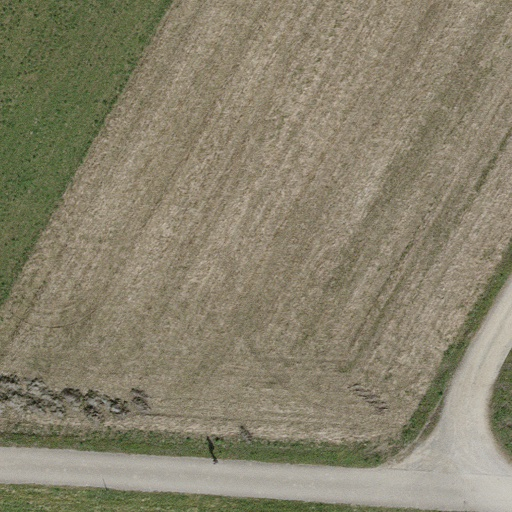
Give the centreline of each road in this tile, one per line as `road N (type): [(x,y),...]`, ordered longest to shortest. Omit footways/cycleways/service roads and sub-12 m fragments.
road 1 (track): [(511,496),(0,464)]
road 2 (track): [(511,322),(475,386),(449,491)]
